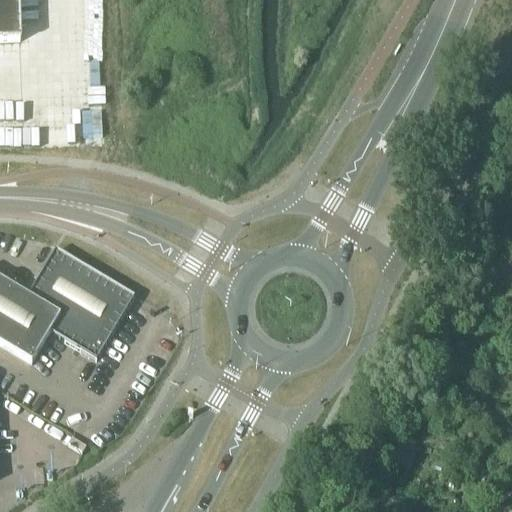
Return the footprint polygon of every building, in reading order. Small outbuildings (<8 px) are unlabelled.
[(18,0),(0,0),(0,44),(20,43),(18,0)] [(134,300),(55,253),(27,299),(0,282),(0,347),(31,366),(49,336),(96,363),(134,300)] [(480,346),(480,364),(493,364),(493,346),(480,346)] [(401,445),(393,464),(408,470),(416,452),(401,445)] [(491,493),(485,497),(491,505),(497,500),(491,493)]
